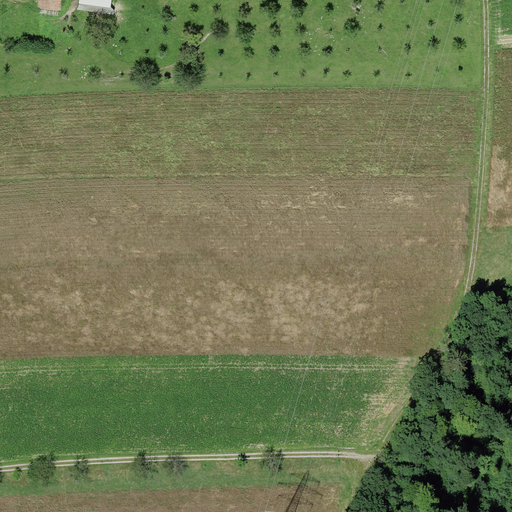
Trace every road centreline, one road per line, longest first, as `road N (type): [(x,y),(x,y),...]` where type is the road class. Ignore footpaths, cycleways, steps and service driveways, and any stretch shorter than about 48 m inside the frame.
road 1 (track): [(484,0),(470,268),(444,354),(382,457)]
road 2 (track): [(382,457),(0,466)]
